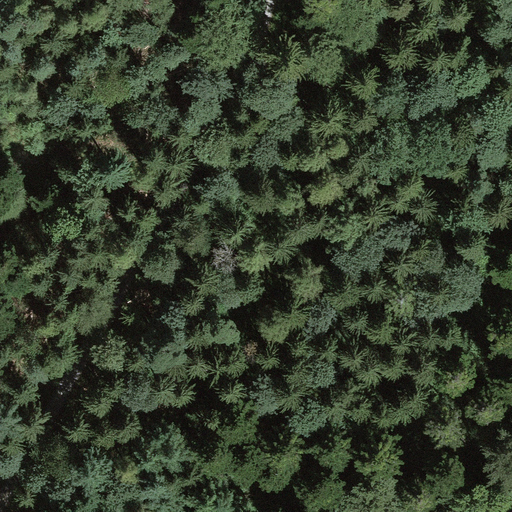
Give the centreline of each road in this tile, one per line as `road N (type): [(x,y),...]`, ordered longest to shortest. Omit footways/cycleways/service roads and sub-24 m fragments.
road 1 (track): [(0,495),(243,67)]
road 2 (track): [(511,227),(390,511)]
road 3 (track): [(243,67),(300,69),(327,61),(403,0)]
road 4 (track): [(136,0),(177,33),(243,67)]
